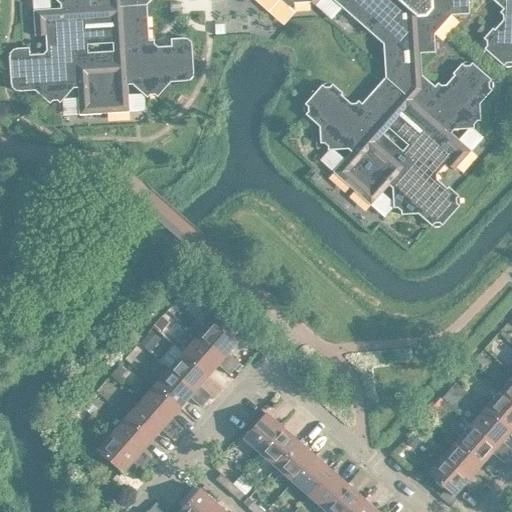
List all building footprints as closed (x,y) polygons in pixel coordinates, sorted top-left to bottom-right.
[(47,49),(44,53),(31,53),(31,46),(17,47),(17,48),(14,48),(11,52),(11,55),(10,55),(11,62),(12,83),(13,83),(13,86),(17,90),(20,89),(20,90),(36,89),(51,103),(54,100),(58,99),(61,102),(75,87),(79,87),(80,114),(131,111),(129,84),(133,83),(148,97),(151,94),(156,93),(159,96),(172,81),(188,80),(188,76),(191,72),(195,72),(193,44),(188,44),(185,41),(185,37),(172,37),(172,45),(159,46),(156,42),(155,39),(151,39),(148,3),(151,0),(291,0),(295,2),(311,2),(312,0),(335,0),(343,7),(385,43),(387,76),(363,102),(359,99),(357,102),(352,102),(343,94),(344,92),(333,83),(331,82),(325,82),(324,84),(323,83),(306,103),(307,104),(305,105),(305,111),(307,112),(307,113),(320,126),(321,142),(325,142),(329,145),(329,149),(349,148),(352,151),(334,171),(372,204),(390,184),(393,187),(395,207),(398,207),(402,210),(402,214),(419,213),(433,225),(434,224),(435,226),(441,226),(443,224),(461,205),(460,204),(461,202),(461,197),(459,195),(460,195),(449,185),(448,187),(438,178),(438,174),(448,162),(456,169),(473,150),(454,133),(453,132),(455,129),(475,127),(475,123),(478,120),(482,120),(481,103),(493,89),(493,88),(494,87),(494,81),(492,79),(493,79),(473,61),(472,62),(471,61),(465,61),(464,63),(463,62),(454,72),(455,74),(447,84),(442,84),(439,81),(436,85),(423,74),(422,52),(437,51),(436,33),(453,14),(471,13),(469,0),(495,0),(504,8),(501,11),(504,14),(504,19),(496,28),(494,27),(485,37),(485,38),(484,40),(484,45),(486,47),(485,48),(505,65),(505,64),(507,66),(511,65),(511,0),(58,0),(62,3),(62,7),(35,9),(36,35),(47,34),(47,49)] [(213,319),(199,335),(236,368),(241,362),(229,352),(239,340),(237,339),(245,330),(216,304),(207,314),(213,319)] [(164,315),(155,324),(163,331),(171,321),(166,317),(164,315)] [(152,330),(141,342),(150,350),(161,338),(152,330)] [(199,335),(184,351),(210,374),(219,363),(231,374),(236,368),(199,335)] [(184,351),(170,368),(207,400),(212,394),(201,384),(210,374),(184,351)] [(241,362),(236,368),(240,371),(245,366),(241,362)] [(120,364),(112,374),(119,381),(128,371),(120,364)] [(170,368),(156,384),(181,406),(190,396),(202,406),(207,400),(170,368)] [(511,378),(501,391),(511,399),(511,378)] [(156,384),(142,400),(179,433),(184,427),(172,416),(181,406),(156,384)] [(511,399),(501,391),(487,407),(511,428),(511,399)] [(89,400),(85,406),(94,413),(99,407),(89,400)] [(142,400),(127,416),(153,438),(162,428),(174,439),(179,433),(142,400)] [(511,428),(487,407),(473,423),(510,456),(511,453),(511,447),(503,440),(511,429),(511,428)] [(244,437),(261,452),(283,426),(266,412),(244,437)] [(127,416),(113,432),(150,465),(155,459),(144,449),(153,438),(127,416)] [(473,423),(458,439),(483,462),(493,451),(504,461),(510,456),(473,423)] [(261,452),(277,466),(300,441),(283,426),(261,452)] [(150,465),(113,432),(98,449),(124,472),(133,460),(145,471),(150,465)] [(413,433),(407,440),(415,448),(422,441),(413,433)] [(458,439),(444,456),(481,488),(486,482),(474,472),(483,462),(458,439)] [(277,466),(294,480),(316,455),(300,441),(277,466)] [(294,480),(310,495),(332,469),(316,455),(294,480)] [(481,488),(444,456),(429,473),(455,495),(464,483),(476,494),(481,488)] [(310,495),(326,509),(349,484),(332,469),(310,495)] [(217,478),(229,489),(234,483),(222,472),(217,478)] [(234,483),(229,489),(240,499),(246,493),(234,483)] [(326,509),(329,511),(352,511),(365,498),(349,484),(326,509)] [(178,511),(208,511),(217,502),(200,487),(178,511)] [(352,511),(380,511),(365,498),(352,511)] [(249,507),(255,511),(265,511),(266,511),(255,501),(249,507)] [(208,511),(228,511),(217,502),(208,511)]
